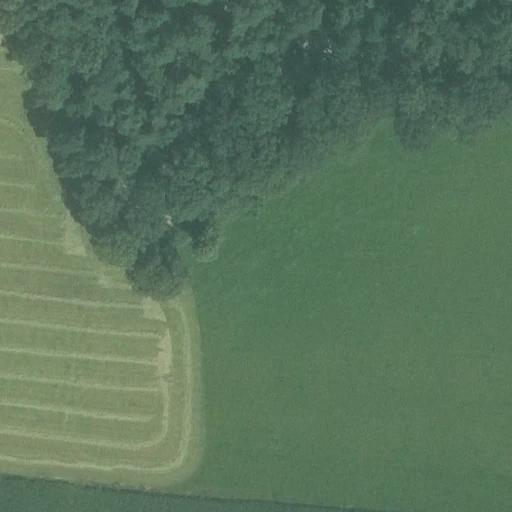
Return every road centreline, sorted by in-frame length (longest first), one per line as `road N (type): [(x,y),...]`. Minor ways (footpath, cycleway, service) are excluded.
road 1 (track): [(511,53),(377,48),(221,0)]
road 2 (track): [(64,0),(147,185),(152,252)]
